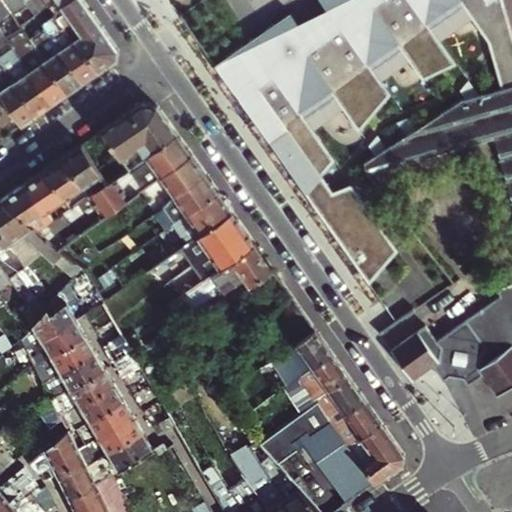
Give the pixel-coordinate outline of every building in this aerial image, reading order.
[(0,0),(0,17),(12,9),(5,0),(0,0)] [(46,1),(45,0),(27,0),(37,13),(42,9),(39,5),(46,1)] [(62,6),(70,0),(56,0),(51,3),(60,16),(66,12),(62,6)] [(100,25),(82,0),(70,0),(62,6),(66,12),(60,16),(64,19),(69,27),(75,24),(83,36),(100,25)] [(486,372),(501,392),(511,384),(511,36),(501,0),(319,0),(331,16),(304,34),(290,14),(215,66),(369,283),(398,250),(351,185),(333,192),(321,176),(334,161),(301,113),(331,92),(359,132),(391,95),(369,64),(397,45),(423,80),(456,64),(427,23),(459,1),(488,41),(502,89),(462,100),(363,171),(369,179),(494,140),(511,198),(511,270),(501,274),(505,286),(500,288),(502,295),(438,341),(428,325),(392,350),(414,381),(434,367),(445,381),(452,377),(466,377),(470,383),(486,372)] [(42,31),(46,28),(40,19),(36,22),(42,31)] [(75,24),(69,27),(65,30),(73,40),(76,38),(99,71),(116,60),(118,51),(100,25),(83,36),(75,24)] [(53,103),(68,93),(45,59),(22,27),(7,37),(9,39),(17,51),(30,70),(53,103)] [(83,82),(99,71),(76,38),(73,40),(65,30),(63,27),(51,35),(60,49),(83,82)] [(17,51),(9,39),(0,45),(0,61),(1,63),(17,51)] [(45,59),(68,93),(83,82),(60,49),(45,59)] [(0,61),(0,83),(3,88),(0,89),(0,94),(21,125),(37,114),(13,81),(1,63),(0,61)] [(53,103),(30,70),(13,81),(37,114),(53,103)] [(141,102),(102,129),(112,142),(115,146),(120,153),(129,166),(143,156),(176,133),(156,105),(141,102)] [(146,161),(179,137),(176,133),(143,156),(146,161)] [(108,161),(90,137),(81,144),(109,180),(110,179),(129,166),(120,153),(108,161)] [(190,153),(179,137),(146,161),(130,172),(136,181),(142,177),(141,175),(151,168),(157,176),(190,153)] [(81,144),(62,157),(90,193),(109,180),(81,144)] [(173,194),(204,172),(190,153),(157,176),(141,188),(138,190),(149,205),(153,211),(163,203),(173,194)] [(90,193),(62,157),(44,169),(72,206),(90,193)] [(44,169),(26,182),(54,219),(65,211),(72,206),(44,169)] [(218,192),(204,172),(173,194),(163,203),(170,211),(180,204),(187,214),(218,192)] [(76,214),(86,227),(109,210),(124,200),(110,179),(109,180),(90,193),(72,206),(65,211),(70,218),(76,214)] [(138,190),(141,188),(136,181),(132,184),(133,186),(137,191),(138,190)] [(54,219),(26,182),(1,199),(38,230),(43,226),(54,219)] [(125,192),(129,196),(137,191),(133,186),(125,192)] [(218,192),(187,214),(189,217),(178,225),(189,241),(196,236),(190,229),(195,225),(200,233),(231,211),(218,192)] [(0,199),(0,230),(9,243),(21,235),(44,253),(53,242),(38,230),(1,199),(0,199)] [(243,227),(231,211),(200,233),(196,236),(189,241),(174,252),(186,268),(243,227)] [(58,246),(77,233),(71,225),(52,237),(43,226),(38,230),(53,242),(58,246)] [(243,227),(186,268),(198,285),(212,275),(255,244),(243,227)] [(0,230),(0,262),(10,277),(32,308),(39,318),(44,312),(17,272),(25,267),(9,243),(0,230)] [(272,269),(255,244),(212,275),(224,291),(239,280),(245,288),(272,269)] [(0,262),(0,283),(10,277),(0,262)] [(239,280),(224,291),(211,300),(199,308),(213,322),(251,299),(266,318),(293,298),(272,269),(245,288),(239,280)] [(199,308),(211,300),(207,296),(200,300),(192,289),(184,295),(199,308)] [(68,303),(62,292),(57,298),(62,307),(68,303)] [(37,345),(44,341),(78,320),(77,319),(68,303),(62,307),(57,298),(44,312),(39,318),(32,326),(21,338),(27,350),(37,345)] [(24,313),(32,326),(39,318),(32,308),(24,313)] [(315,329),(301,309),(277,327),(291,347),(315,329)] [(53,357),(88,336),(78,320),(44,341),(48,348),(41,352),(37,345),(27,350),(36,367),(45,362),(53,357)] [(123,334),(115,320),(103,327),(112,341),(114,340),(123,334)] [(131,347),(123,334),(114,340),(121,353),(131,347)] [(98,353),(88,336),(53,357),(58,364),(49,369),(45,362),(36,367),(44,384),(54,379),(63,373),(98,353)] [(107,369),(98,353),(63,373),(67,380),(58,385),(54,379),(44,384),(50,395),(53,401),(62,395),(107,369)] [(143,368),(136,356),(134,353),(124,359),(133,373),(143,368)] [(348,375),(332,354),(287,385),(302,408),(318,396),(348,375)] [(117,385),(107,369),(62,395),(71,412),(82,406),(117,385)] [(153,385),(146,373),(144,369),(135,374),(144,390),(147,388),(153,385)] [(365,400),(348,375),(318,396),(322,402),(335,421),(365,400)] [(126,401),(117,385),(82,406),(86,412),(74,419),(65,424),(68,431),(69,433),(90,422),(126,401)] [(153,385),(147,388),(156,405),(162,401),(161,399),(153,385)] [(53,401),(50,395),(35,407),(52,427),(62,418),(61,417),(53,401)] [(335,421),(350,443),(380,422),(365,400),(335,421)] [(135,417),(126,401),(90,422),(99,438),(135,417)] [(155,405),(165,423),(173,418),(165,406),(162,401),(156,405),(155,405)] [(335,421),(322,402),(272,436),(287,452),(326,425),(337,444),(322,455),(353,498),(376,481),(350,443),(335,421)] [(62,418),(65,424),(74,419),(70,412),(61,417),(62,418)] [(110,455),(145,434),(135,417),(99,438),(78,450),(84,462),(87,468),(96,463),(90,454),(105,446),(110,455)] [(167,433),(177,427),(175,422),(173,418),(165,423),(162,424),(167,433)] [(403,454),(380,422),(350,443),(376,481),(403,461),(403,454)] [(84,462),(78,450),(69,433),(68,431),(30,462),(39,472),(51,467),(56,476),(84,462)] [(155,450),(145,434),(110,455),(96,463),(87,468),(91,476),(100,471),(105,479),(155,450)] [(168,448),(166,444),(157,449),(160,453),(168,448)] [(270,511),(294,511),(258,461),(247,446),(230,456),(270,511)] [(321,511),(308,498),(287,473),(269,454),(258,461),(294,511),(321,511)] [(246,511),(270,511),(230,456),(214,467),(220,475),(246,511)] [(87,468),(84,462),(56,476),(69,500),(96,486),(95,484),(91,476),(87,468)] [(0,486),(0,511),(2,511),(39,483),(25,466),(0,486)] [(298,466),(287,473),(308,498),(319,491),(298,466)] [(246,511),(220,475),(210,482),(227,511),(246,511)] [(2,511),(34,511),(42,506),(45,511),(60,499),(48,484),(43,488),(39,483),(2,511)] [(96,486),(69,500),(75,511),(106,511),(109,511),(96,486)]
